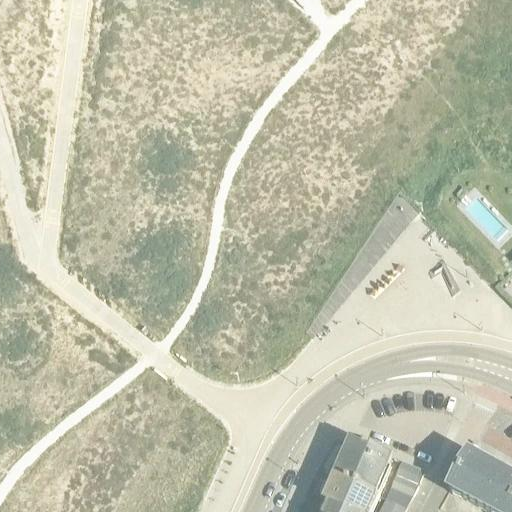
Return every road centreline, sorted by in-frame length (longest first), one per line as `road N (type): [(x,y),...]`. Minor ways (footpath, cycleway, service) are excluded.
road 1 (tertiary): [(253,511),(289,432),(321,398),(388,364),(423,358),(499,369)]
road 2 (residential): [(499,369),(432,507)]
